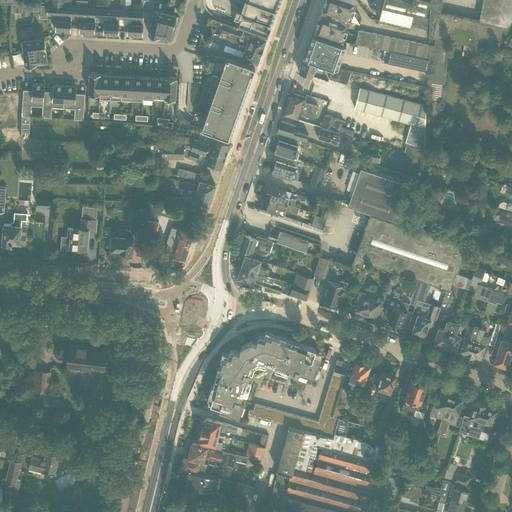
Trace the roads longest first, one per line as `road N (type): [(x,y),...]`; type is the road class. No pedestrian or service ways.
road 1 (tertiary): [(511,387),(300,317),(216,304)]
road 2 (secondary): [(298,0),(214,246)]
road 3 (residential): [(195,0),(176,49),(81,45),(73,73),(0,74)]
road 4 (secondary): [(143,511),(171,391)]
